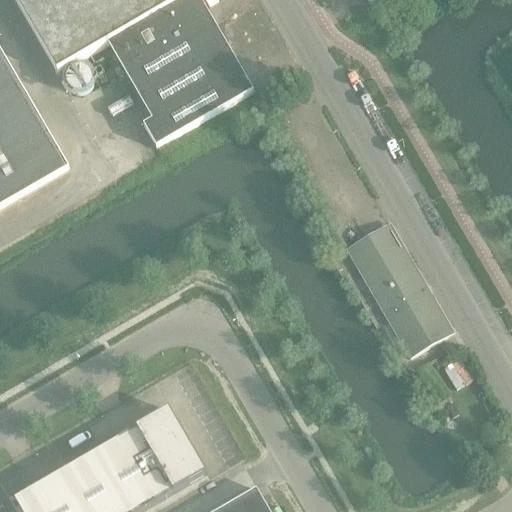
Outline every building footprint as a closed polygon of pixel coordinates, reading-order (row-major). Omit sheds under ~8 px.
[(13,0),(59,78),(118,44),(162,120),(145,130),(158,152),(255,96),(199,0),(13,0)] [(0,51),(0,213),(70,173),(0,51)] [(348,253),(362,277),(411,362),(454,337),(403,248),(391,227),(348,253)] [(170,411),(16,501),(22,511),(143,511),(207,475),(170,411)] [(222,511),(268,511),(257,492),(222,511)]
